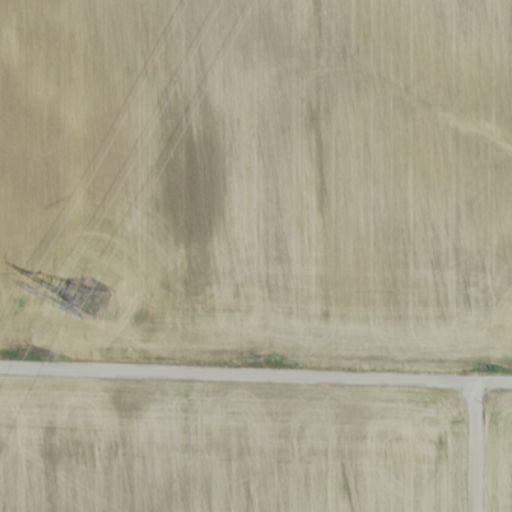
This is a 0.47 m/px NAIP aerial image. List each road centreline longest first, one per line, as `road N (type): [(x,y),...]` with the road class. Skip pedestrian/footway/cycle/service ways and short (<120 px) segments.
road 1 (residential): [(511,383),(0,365)]
road 2 (residential): [(473,511),(476,382)]
